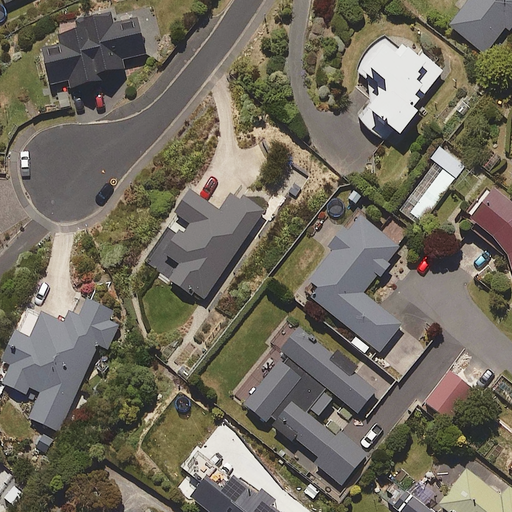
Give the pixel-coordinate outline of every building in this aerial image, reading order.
[(511,0),(464,0),(446,23),(483,52),(504,25),(508,28),(511,23),(511,0)] [(59,41),(38,46),(46,81),(64,77),(66,87),(105,78),(104,71),(123,67),(121,58),(144,53),(137,16),(110,22),(107,9),(71,16),(73,22),(56,25),(59,41)] [(398,44),(382,33),(357,69),(378,84),(355,117),(389,141),(439,68),(401,41),(398,44)] [(397,207),(417,223),(465,165),(439,144),(429,156),(434,161),(397,207)] [(511,203),(490,183),(464,211),(504,248),(511,274),(511,203)] [(193,292),(205,300),(267,209),(238,189),(223,211),(184,185),(160,221),(171,228),(149,259),(161,267),(157,274),(190,296),(193,292)] [(398,244),(352,208),(324,244),(330,249),(304,282),(315,291),(310,297),(356,334),(350,342),(372,360),(402,323),(361,291),(398,244)] [(112,308),(82,295),(74,313),(65,309),(60,319),(37,309),(26,335),(10,328),(0,350),(0,354),(3,355),(0,362),(0,380),(22,391),(25,384),(38,389),(26,415),(58,429),(97,344),(107,349),(119,324),(108,319),(112,308)] [(333,356),(296,326),(276,351),(280,354),(242,403),(288,439),(291,435),(316,456),(313,460),(341,483),(366,452),(340,431),(336,436),(315,419),(334,395),(358,413),(376,390),(353,372),(357,367),(337,351),(333,356)] [(471,387),(448,370),(424,401),(447,419),(471,387)] [(500,494),(465,467),(439,501),(453,511),(511,511),(511,488),(507,485),(500,494)] [(279,511),(231,473),(218,488),(203,475),(188,494),(210,511),(279,511)] [(430,490),(421,482),(398,509),(401,511),(433,511),(420,501),(430,490)]
